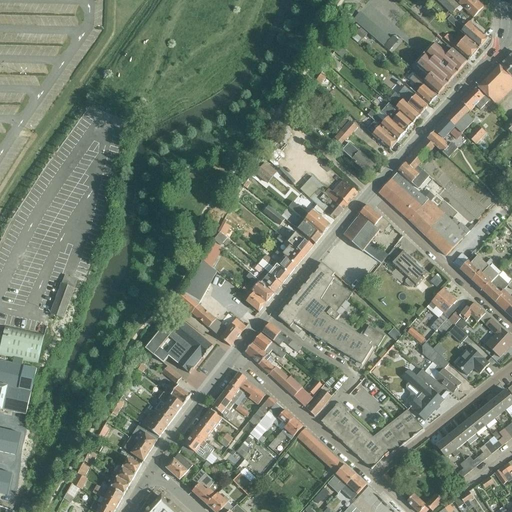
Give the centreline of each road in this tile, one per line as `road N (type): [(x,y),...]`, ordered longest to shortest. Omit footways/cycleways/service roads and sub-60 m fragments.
road 1 (secondary): [(368,193),(508,29)]
road 2 (residential): [(511,327),(368,193)]
road 3 (residential): [(370,477),(511,366)]
road 4 (residential): [(312,426),(356,379),(267,315)]
road 5 (secondary): [(267,315),(368,193)]
road 6 (secondary): [(150,473),(233,356)]
